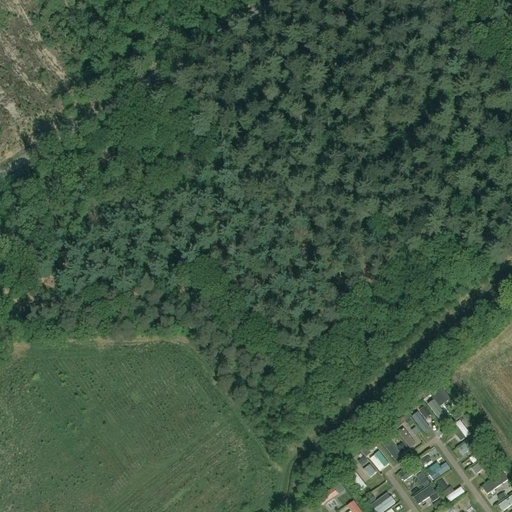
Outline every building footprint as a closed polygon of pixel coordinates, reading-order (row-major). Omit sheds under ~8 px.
[(429,421),(432,427),(438,424),(434,418),(429,421)] [(404,427),(397,433),(409,449),(416,444),(404,427)] [(466,429),(462,432),(469,441),(473,438),(466,429)] [(393,445),(389,448),(399,462),(403,459),(393,445)] [(471,468),(475,475),(496,460),(491,454),(471,468)] [(383,455),(374,463),(385,475),(394,468),(383,455)] [(438,483),(443,480),(431,460),(426,463),(438,483)] [(373,466),(366,472),(375,482),(381,476),(373,466)] [(350,474),(365,491),(369,487),(354,470),(350,474)] [(488,490),(492,495),(507,484),(504,478),(488,490)] [(455,506),(469,497),(464,490),(450,500),(455,506)] [(378,507),(382,511),(391,511),(398,507),(390,497),(378,507)]
